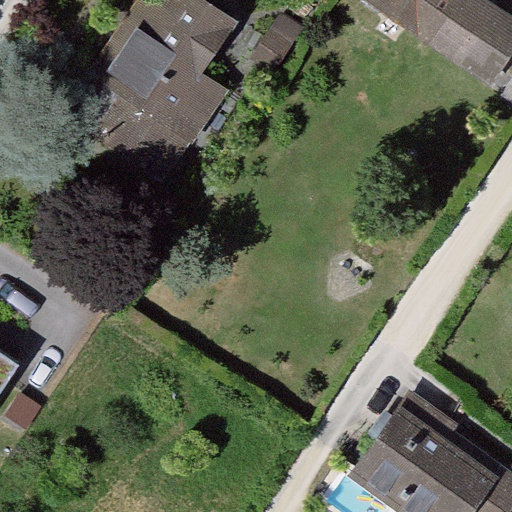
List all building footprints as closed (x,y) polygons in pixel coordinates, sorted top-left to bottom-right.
[(123,102),(94,145),(157,187),(222,92),(202,78),(240,23),(205,0),(140,0),(87,77),(123,102)] [(511,15),(488,0),(372,0),(368,7),(495,92),(511,67),(511,15)] [(0,239),(0,331),(5,335),(49,273),(0,239)] [(0,345),(0,398),(23,361),(0,345)] [(499,511),(511,494),(511,476),(410,404),(357,478),(404,511),(499,511)]
